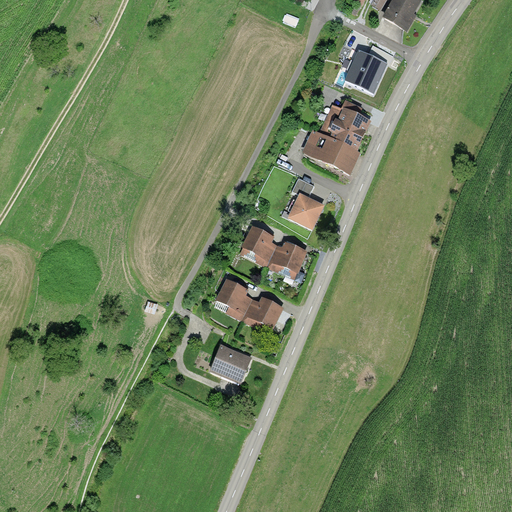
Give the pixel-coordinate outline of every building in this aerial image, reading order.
[(357,8),(361,0),(350,0),(348,3),(357,8)] [(373,0),(369,7),(377,12),(384,1),(390,4),(391,0),(373,0)] [(418,1),(416,0),(391,0),(390,4),(381,18),(404,31),(411,18),(409,16),(418,1)] [(345,82),(375,97),(395,58),(386,53),(383,59),(361,49),(345,82)] [(310,133),(301,154),(348,175),(357,154),(352,152),(369,115),(342,103),(339,110),(331,106),(317,136),(310,133)] [(299,196),(287,220),(312,233),(325,208),(309,200),(316,186),(299,178),(292,193),(299,196)] [(249,229),(239,254),(294,278),(305,253),(284,244),(282,250),(266,243),(268,237),(249,229)] [(225,283),(212,307),(266,334),(279,310),(258,300),(255,305),(240,297),(243,292),(225,283)] [(218,347),(207,372),(236,384),(247,359),(218,347)]
